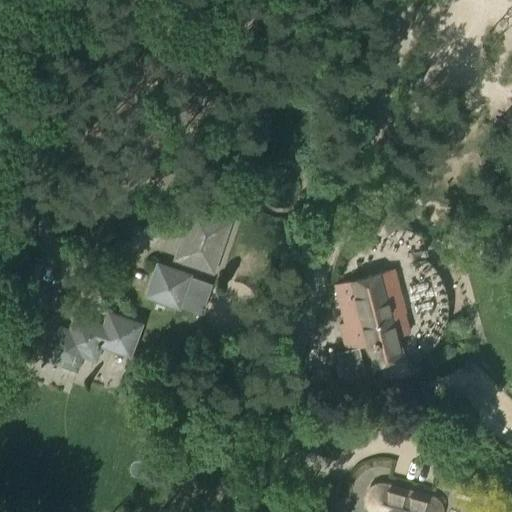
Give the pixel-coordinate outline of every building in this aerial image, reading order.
[(391,168),(385,186),(410,195),(417,178),(391,168)] [(194,204),(176,259),(215,272),(234,218),(194,204)] [(373,209),(369,220),(371,229),(377,235),(386,236),(396,229),(398,219),(397,211),(391,205),(380,205),(373,209)] [(156,260),(144,295),(179,307),(191,273),(156,260)] [(340,282),(334,284),(337,294),(344,322),(339,324),(345,347),(342,348),(334,350),(341,377),(365,371),(358,344),(364,342),(370,364),(381,362),(385,377),(412,369),(411,363),(402,352),(397,334),(408,331),(403,311),(405,310),(394,268),(340,282)] [(56,326),(46,356),(58,360),(60,353),(70,356),(72,349),(95,356),(99,342),(128,352),(138,322),(108,312),(104,326),(75,316),(70,331),(56,326)] [(511,332),(511,314),(504,312),(499,329),(511,332)] [(342,338),(331,341),(333,350),(344,347),(342,338)] [(442,511),(443,506),(442,505),(441,502),(440,500),(438,499),(436,497),(434,496),(432,494),(430,493),(388,482),(385,481),(383,481),(381,481),(379,481),(376,482),(374,482),(372,483),(371,485),(369,487),(367,489),(365,491),(364,493),(363,496),(362,498),(362,500),(362,501),(362,503),(363,504),(363,506),(364,507),(364,508),(365,509),(366,511),(367,511),(442,511)]
